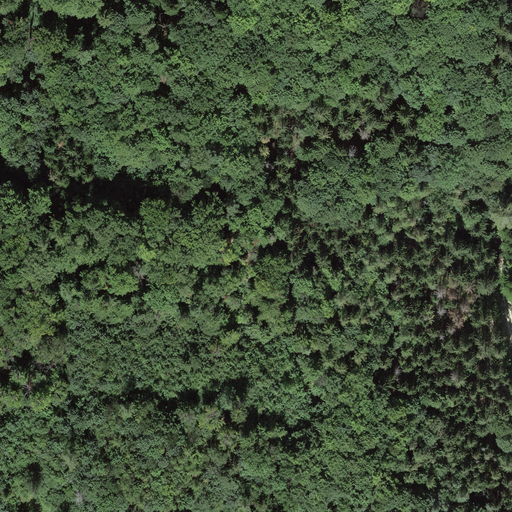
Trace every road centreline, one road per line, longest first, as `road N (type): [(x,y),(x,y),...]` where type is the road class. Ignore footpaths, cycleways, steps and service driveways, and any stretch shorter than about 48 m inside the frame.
road 1 (track): [(315,511),(332,492),(334,462),(294,325),(231,0)]
road 2 (track): [(511,179),(495,195),(492,216),(511,322)]
